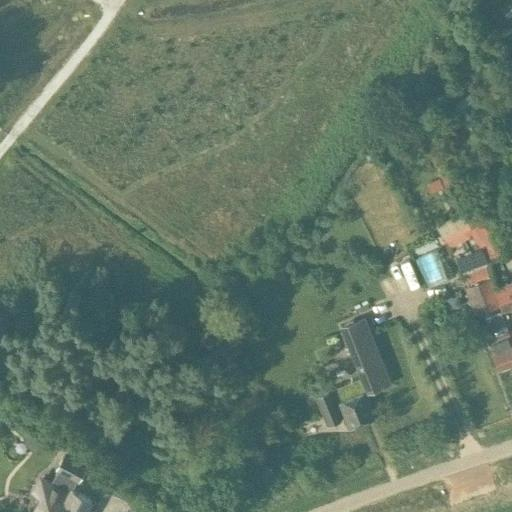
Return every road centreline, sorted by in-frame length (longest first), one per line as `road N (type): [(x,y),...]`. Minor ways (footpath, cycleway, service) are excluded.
road 1 (unclassified): [(327,511),(511,443)]
road 2 (unclassified): [(119,0),(0,147)]
